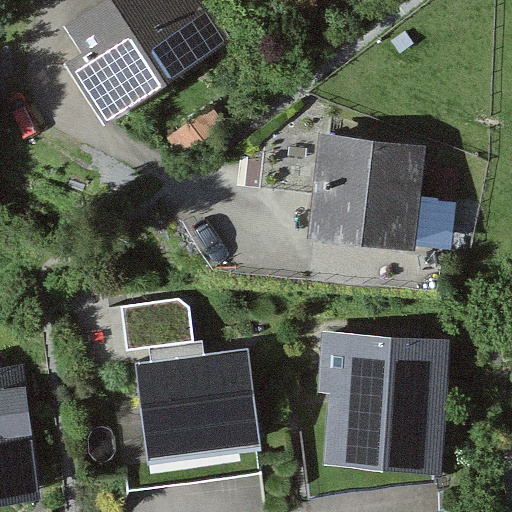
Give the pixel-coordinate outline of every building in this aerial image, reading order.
[(94,0),(66,19),(83,45),(70,54),(113,119),(231,40),(204,0),(94,0)] [(309,104),(267,139),(265,158),(262,183),(318,190),(313,224),(449,241),(457,174),(416,169),(419,146),(319,134),(322,106),(309,104)] [(168,136),(179,150),(181,153),(222,122),(209,105),(168,136)] [(150,355),(135,357),(147,456),(263,441),(251,341),(207,346),(206,336),(196,337),(192,304),(177,296),(124,302),(129,345),(149,343),(150,355)] [(452,331),(324,322),(319,382),(331,382),(326,451),(443,459),(452,331)] [(25,365),(0,368),(0,499),(42,494),(25,365)]
